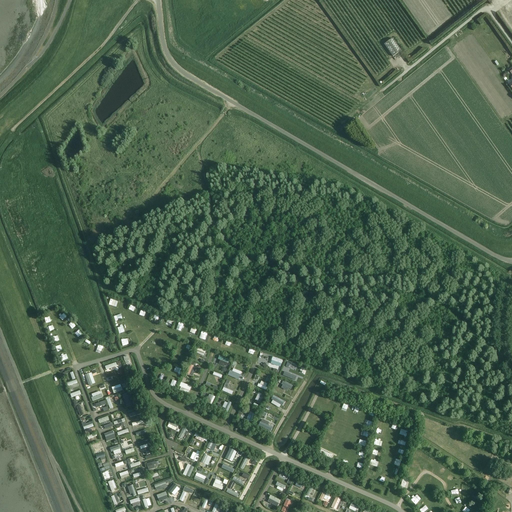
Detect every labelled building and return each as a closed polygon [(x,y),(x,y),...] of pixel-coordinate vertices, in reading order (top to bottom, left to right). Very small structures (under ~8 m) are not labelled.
[(393,57),(393,56),(401,51),(392,39),(384,44),(393,57)] [(64,312),(68,316),(72,312),(68,308),(64,312)] [(71,320),(76,325),(79,323),(74,317),(71,320)] [(85,340),(89,343),(94,337),(90,334),(85,340)] [(232,342),(234,336),(227,334),(225,340),(232,342)] [(208,350),(210,345),(202,342),(200,347),(208,350)] [(231,361),(233,356),(223,351),(222,354),(219,352),(217,357),(221,359),(222,357),(231,361)] [(93,380),(100,378),(96,367),(89,370),(93,380)] [(267,376),(265,379),(263,378),(261,382),(270,385),(272,378),(267,376)] [(184,382),(194,385),(196,381),(186,377),(184,382)] [(131,401),(137,399),(133,387),(127,389),(131,401)] [(271,416),(274,410),(268,407),(265,413),(271,416)] [(187,433),(192,423),(188,421),(183,431),(187,433)] [(214,435),(212,443),(218,445),(221,437),(214,435)] [(230,453),(235,455),(239,445),(234,443),(230,453)] [(120,447),(123,454),(128,452),(125,445),(120,447)] [(194,454),(200,457),(204,449),(198,446),(194,454)] [(205,457),(212,460),(216,452),(208,448),(205,457)] [(319,453),(330,458),(332,455),(320,449),(319,453)] [(247,464),(253,454),(250,451),(243,462),(247,464)] [(158,461),(161,458),(159,455),(153,460),(157,464),(160,462),(158,461)] [(192,458),(187,469),(194,472),(199,461),(192,458)] [(226,471),(227,468),(230,468),(233,460),(226,458),(223,470),(226,471)] [(292,473),(295,474),(297,471),(285,467),(283,472),(291,475),(292,473)] [(201,468),(198,474),(207,477),(210,471),(201,468)] [(408,475),(405,485),(411,487),(414,477),(408,475)] [(224,480),(224,478),(219,476),(217,482),(225,485),(227,481),(224,480)] [(237,477),(232,488),(235,489),(240,478),(237,477)] [(185,487),(182,497),(185,498),(187,491),(192,493),(193,490),(185,487)] [(291,494),(285,506),(290,508),(296,496),(291,494)] [(341,494),(336,505),(341,507),(346,497),(341,494)] [(360,510),(363,505),(356,502),(353,506),(360,510)]
